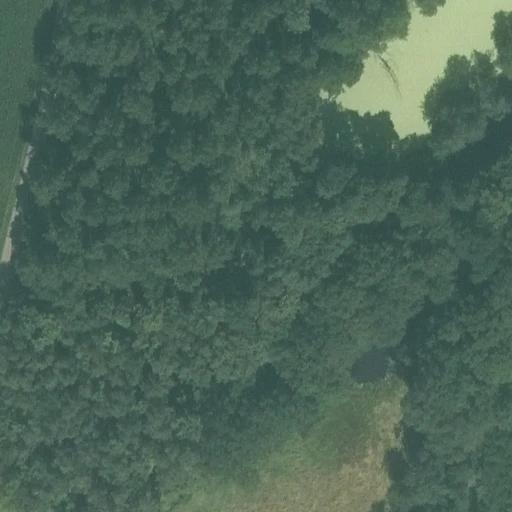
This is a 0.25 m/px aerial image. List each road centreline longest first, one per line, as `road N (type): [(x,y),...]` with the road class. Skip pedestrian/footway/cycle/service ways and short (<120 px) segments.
road 1 (tertiary): [(136,511),(377,211),(511,137)]
road 2 (track): [(0,297),(313,285)]
road 3 (unclassified): [(0,277),(54,0)]
